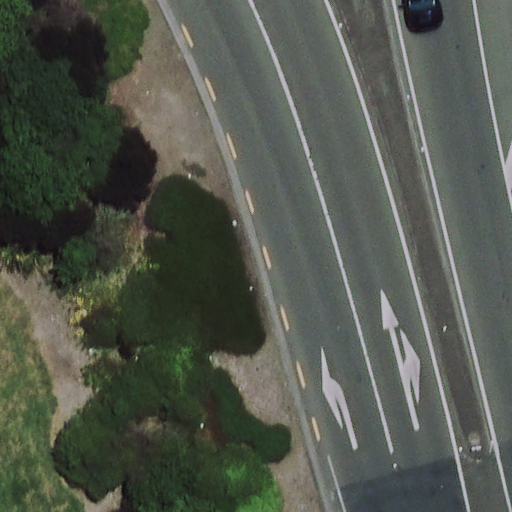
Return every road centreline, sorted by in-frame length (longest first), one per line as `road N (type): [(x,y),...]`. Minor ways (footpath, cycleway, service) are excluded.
road 1 (secondary): [(430,511),(390,445),(292,104),(243,0)]
road 2 (secondary): [(422,0),(511,391)]
